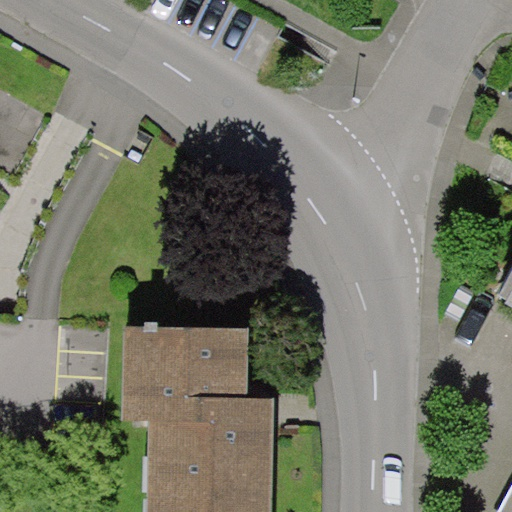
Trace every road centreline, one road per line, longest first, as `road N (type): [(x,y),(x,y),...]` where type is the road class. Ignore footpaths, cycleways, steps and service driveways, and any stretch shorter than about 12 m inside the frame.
road 1 (tertiary): [(324,212),(257,127),(76,0)]
road 2 (tertiary): [(381,511),(369,359),(355,288),(324,212)]
road 3 (residential): [(324,212),(392,143),(471,0)]
